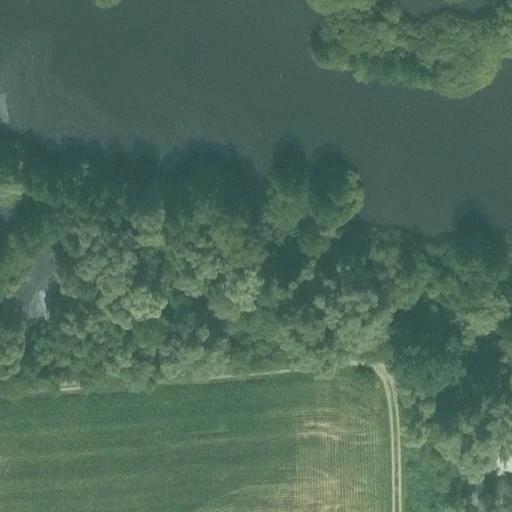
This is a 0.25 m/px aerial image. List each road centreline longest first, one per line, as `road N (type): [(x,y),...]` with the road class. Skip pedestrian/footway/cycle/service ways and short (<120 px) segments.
road 1 (track): [(0,391),(349,361),(376,369)]
road 2 (track): [(376,369),(391,401),(397,511)]
